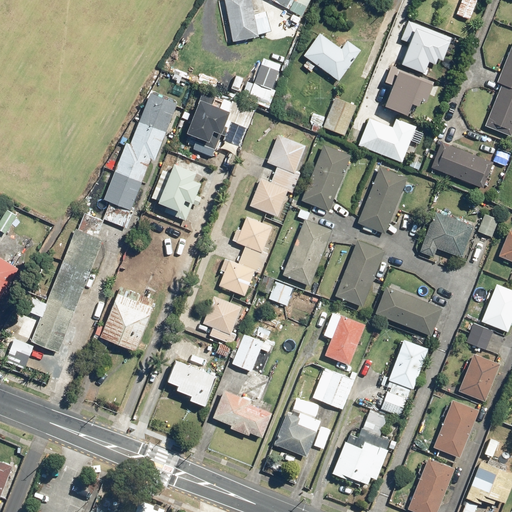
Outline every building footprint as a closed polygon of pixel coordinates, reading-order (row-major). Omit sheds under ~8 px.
[(250,0),(223,0),(232,42),(257,38),(250,0)] [(269,0),(290,10),(294,3),(305,9),(310,0),(269,0)] [(475,0),(461,0),(456,16),(467,20),(475,0)] [(414,27),(409,42),(400,64),(419,72),(426,55),(442,60),(449,38),(414,27)] [(315,33),(299,57),(339,84),(355,60),(315,33)] [(511,47),(508,58),(503,56),(493,82),(500,85),(496,95),(493,93),(488,106),(492,108),(484,129),(511,140),(511,137),(511,47)] [(274,65),(266,62),(248,103),(260,108),(262,103),(271,107),(283,79),(270,73),(274,65)] [(397,75),(384,105),(405,114),(418,84),(397,75)] [(107,202),(130,211),(172,106),(149,97),(107,202)] [(198,102),(185,132),(214,145),(227,115),(198,102)] [(366,117),(355,145),(400,163),(412,135),(366,117)] [(493,163),(440,141),(428,168),(481,190),(493,163)] [(322,145),(303,199),(328,207),(347,154),(322,145)] [(170,165),(156,203),(179,211),(193,174),(170,165)] [(379,170),(358,221),(386,232),(407,181),(379,170)] [(261,181),(253,207),(277,214),(285,188),(261,181)] [(0,216),(0,232),(4,235),(14,215),(4,209),(0,216)] [(459,257),(470,225),(435,213),(424,246),(459,257)] [(498,221),(483,214),(475,231),(491,238),(498,221)] [(243,243),(234,263),(229,261),(218,285),(244,297),(255,272),(254,272),(264,248),(269,228),(236,220),(232,241),(243,243)] [(305,224),(285,276),(308,284),(327,232),(305,224)] [(511,233),(501,256),(511,261),(511,233)] [(30,344),(59,355),(101,245),(71,234),(30,344)] [(355,245),(335,295),(357,304),(377,254),(355,245)] [(0,296),(15,272),(0,263),(0,296)] [(273,279),(262,275),(257,290),(267,294),(273,279)] [(273,284),(269,301),(285,305),(290,288),(273,284)] [(511,291),(498,285),(483,316),(506,327),(511,314),(511,291)] [(383,290),(374,317),(431,334),(439,308),(383,290)] [(116,295),(99,338),(128,349),(145,306),(116,295)] [(212,296),(202,322),(226,331),(236,305),(212,296)] [(338,317),(323,355),(349,365),(364,327),(338,317)] [(490,327),(471,320),(464,341),(482,348),(490,327)] [(243,336),(231,365),(248,372),(260,344),(243,336)] [(229,347),(217,342),(213,352),(225,357),(229,347)] [(404,342),(390,382),(413,390),(427,349),(404,342)] [(453,391),(481,404),(499,363),(471,350),(453,391)] [(197,401),(208,375),(178,362),(167,388),(197,401)] [(126,388),(132,368),(123,365),(117,385),(126,388)] [(324,369),(314,398),(340,408),(350,378),(324,369)] [(387,391),(381,410),(397,416),(403,397),(387,391)] [(223,394),(214,420),(259,437),(269,411),(223,394)] [(431,456),(456,467),(478,413),(453,402),(431,456)] [(284,420),(272,446),(304,460),(315,433),(284,420)] [(383,453),(346,440),(334,474),(372,487),(383,453)] [(414,511),(438,511),(456,467),(425,455),(405,508),(414,511)] [(0,461),(0,496),(12,467),(0,461)] [(511,475),(480,463),(467,494),(500,507),(511,477),(511,475)] [(162,511),(163,511),(131,499),(125,511),(162,511)]
